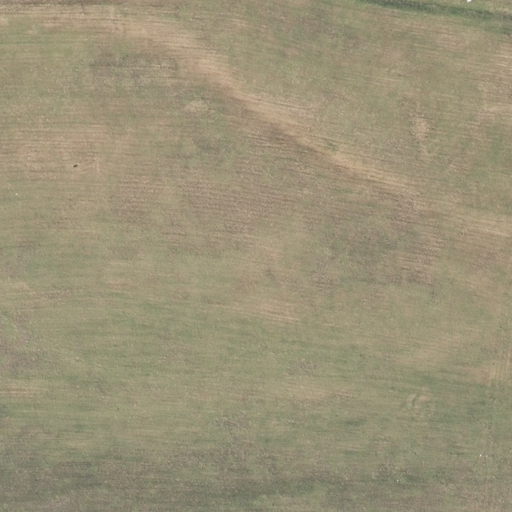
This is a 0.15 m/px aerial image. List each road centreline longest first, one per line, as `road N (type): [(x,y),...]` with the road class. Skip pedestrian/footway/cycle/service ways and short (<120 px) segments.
road 1 (residential): [(453,511),(456,203),(440,172),(396,146),(235,134)]
road 2 (residential): [(261,511),(261,191),(235,134)]
road 3 (residential): [(235,134),(159,102),(0,81)]
